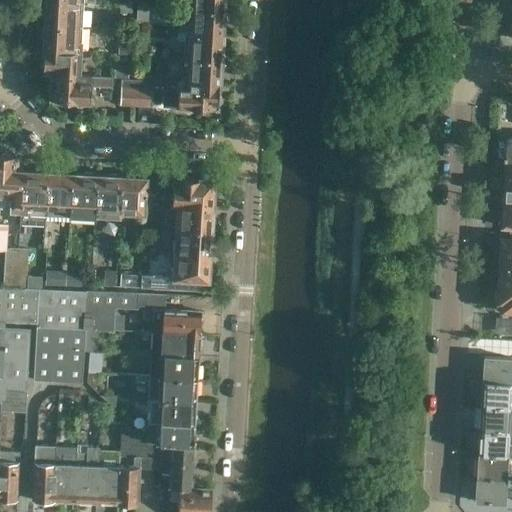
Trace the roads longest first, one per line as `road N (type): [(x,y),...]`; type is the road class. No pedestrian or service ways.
road 1 (residential): [(441,511),(464,74)]
road 2 (residential): [(233,511),(252,152)]
road 3 (residential): [(7,93),(57,139),(252,152)]
road 4 (residential): [(252,152),(259,0)]
